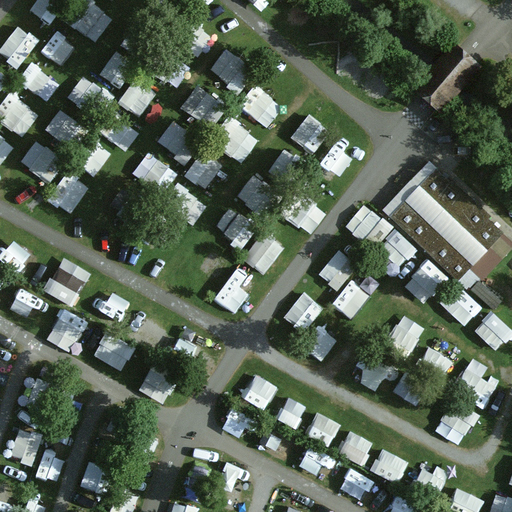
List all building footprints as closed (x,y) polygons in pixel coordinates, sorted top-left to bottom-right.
[(23,0),(57,27),(67,15),(89,33),(108,8),(98,0),(81,0),(75,9),(64,0),(23,0)] [(297,0),(287,0),(275,15),(298,35),(315,16),(297,0)] [(0,51),(20,66),(40,38),(19,22),(0,48),(0,51)] [(334,27),(310,54),(332,74),(356,48),(334,27)] [(59,29),(45,47),(72,69),(86,51),(59,29)] [(117,50),(102,72),(121,84),(136,62),(117,50)] [(171,50),(158,69),(179,84),(192,66),(171,50)] [(221,75),(241,88),(255,65),(235,53),(221,75)] [(21,77),(39,93),(54,77),(36,60),(21,77)] [(0,68),(0,88),(9,75),(0,68)] [(124,101),(146,113),(158,91),(136,79),(124,101)] [(260,81),(242,101),(260,117),(277,97),(260,81)] [(0,103),(0,115),(19,135),(41,115),(16,89),(0,103)] [(204,118),(221,102),(212,92),(195,107),(204,118)] [(315,150),(331,128),(309,112),(293,134),(315,150)] [(214,133),(231,153),(254,133),(237,113),(214,133)] [(71,116),(58,132),(71,142),(83,126),(71,116)] [(0,166),(0,167),(15,145),(0,134),(0,166)] [(98,176),(114,153),(98,142),(82,165),(98,176)] [(313,166),(333,181),(351,156),(331,142),(313,166)] [(288,144),(275,167),(294,178),(307,155),(288,144)] [(188,171),(208,186),(227,161),(208,146),(188,171)] [(149,174),(170,185),(180,165),(159,155),(149,174)] [(438,170),(391,218),(458,284),(506,235),(438,170)] [(53,202),(78,211),(90,180),(65,171),(53,202)] [(249,200),(268,211),(281,187),(262,176),(249,200)] [(316,229),(327,204),(298,191),(287,216),(316,229)] [(373,241),(389,220),(365,202),(349,222),(373,241)] [(230,208),(218,225),(245,243),(257,226),(230,208)] [(261,230),(247,260),(272,271),(286,241),(261,230)] [(18,239),(6,257),(27,271),(39,253),(18,239)] [(212,246),(199,267),(219,280),(232,259),(212,246)] [(321,270),(340,287),(360,266),(341,249),(321,270)] [(47,287),(76,302),(88,278),(59,263),(47,287)] [(245,315),(268,287),(239,263),(216,290),(245,315)] [(334,302),(355,316),(373,291),(353,276),(334,302)] [(21,280),(9,300),(32,314),(44,294),(21,280)] [(463,286),(447,303),(466,320),(482,303),(463,286)] [(305,331),(326,306),(307,289),(285,314),(305,331)] [(69,348),(88,320),(67,306),(48,334),(69,348)] [(511,325),(494,309),(476,327),(497,347),(511,331),(511,325)] [(410,353),(427,324),(405,311),(388,340),(410,353)] [(144,333),(161,339),(167,325),(150,318),(144,333)] [(321,325),(306,346),(323,358),(338,338),(321,325)] [(108,329),(92,364),(120,376),(136,341),(108,329)] [(443,375),(455,358),(433,344),(422,361),(443,375)] [(370,349),(359,366),(384,382),(395,364),(370,349)] [(486,404),(499,378),(469,363),(456,389),(486,404)] [(406,368),(394,388),(420,404),(433,384),(406,368)] [(273,411),(299,427),(311,407),(286,391),(273,411)] [(441,415),(466,432),(479,413),(454,396),(441,415)] [(317,411),(310,432),(332,440),(339,418),(317,411)] [(363,459),(373,438),(351,428),(341,448),(363,459)] [(384,447),(375,467),(400,478),(409,458),(384,447)] [(415,485),(441,493),(446,475),(420,467),(415,485)] [(462,487),(452,507),(463,511),(477,511),(484,498),(462,487)] [(507,511),(511,511),(511,498),(507,496),(500,509),(507,511)]
